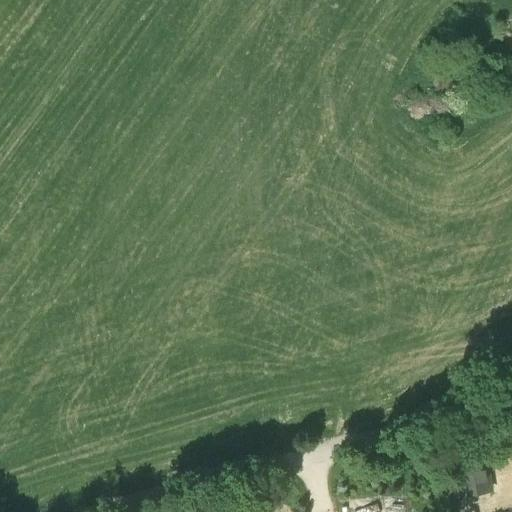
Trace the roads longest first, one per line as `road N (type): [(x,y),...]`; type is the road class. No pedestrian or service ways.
road 1 (track): [(360,440),(88,511)]
road 2 (track): [(511,398),(360,440)]
